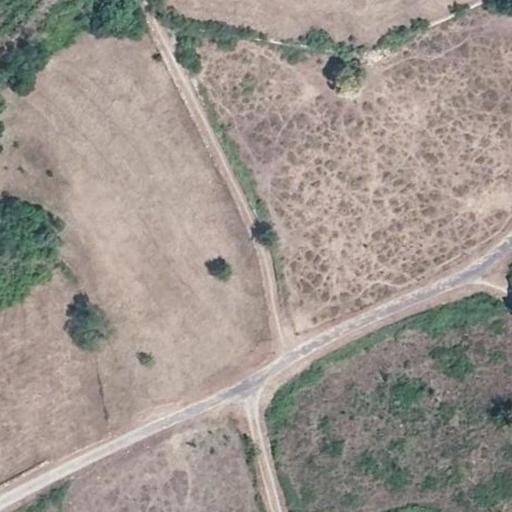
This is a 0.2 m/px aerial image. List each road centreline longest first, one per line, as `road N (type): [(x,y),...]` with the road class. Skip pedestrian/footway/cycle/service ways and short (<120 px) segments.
road 1 (unclassified): [(511,229),(474,276),(0,503)]
road 2 (track): [(281,371),(262,252),(145,0)]
road 3 (track): [(273,511),(248,385)]
